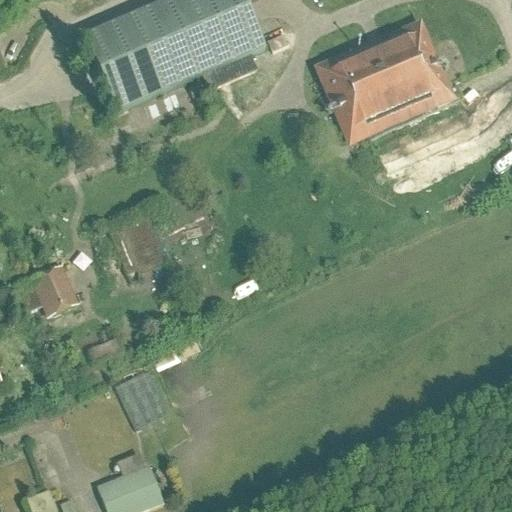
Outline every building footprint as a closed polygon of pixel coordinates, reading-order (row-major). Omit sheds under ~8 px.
[(241,0),(184,0),(83,44),(116,119),(265,54),(241,0)] [(349,148),(449,105),(419,35),(318,78),(349,148)] [(280,38),(265,65),(285,76),(300,49),(280,38)] [(484,187),(507,177),(501,164),(479,174),(484,187)] [(59,274),(26,289),(15,294),(26,319),(44,311),(49,323),(75,311),(59,274)] [(201,340),(157,355),(162,370),(206,356),(201,340)] [(168,420),(148,377),(114,393),(135,436),(168,420)] [(148,472),(96,493),(103,511),(156,511),(163,510),(148,472)] [(41,496),(43,511),(60,511),(58,493),(41,496)]
